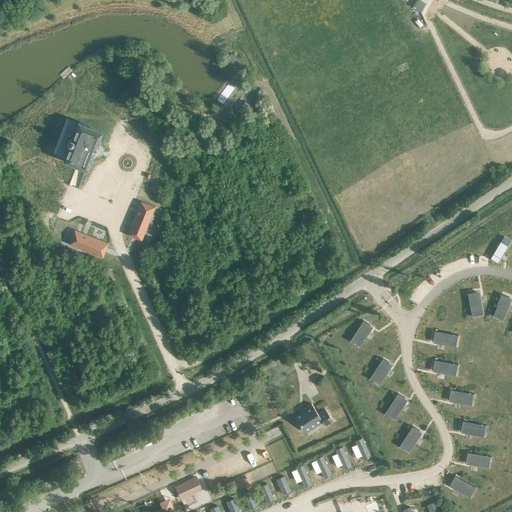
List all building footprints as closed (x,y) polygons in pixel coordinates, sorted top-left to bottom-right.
[(59,139),(50,151),(59,158),(60,156),(70,163),(78,152),(79,153),(84,147),(82,146),(91,135),(82,128),(83,126),(74,119),(65,131),(61,129),(57,129),(55,132),(56,136),(59,139)] [(134,220),(129,233),(132,234),(133,239),(139,236),(142,237),(154,206),(142,201),(137,214),(138,214),(136,221),(134,220)] [(80,228),(73,239),(103,255),(105,252),(109,251),(108,246),(110,244),(98,237),(97,239),(91,235),(92,234),(80,228)] [(501,244),(500,243),(489,260),(497,264),(507,247),(501,244)] [(483,316),(479,293),(467,295),(471,318),(483,316)] [(504,322),(511,300),(511,299),(501,295),(493,317),(504,322)] [(359,348),(372,328),(362,322),(349,342),(359,348)] [(455,348),(457,337),(435,332),(433,344),(455,348)] [(380,386),(392,366),(382,360),(370,379),(380,386)] [(454,377),(456,366),(434,361),(432,373),(454,377)] [(470,407),(472,396),(450,391),(448,403),(470,407)] [(394,421),(407,401),(396,395),(384,415),(394,421)] [(318,414),(311,404),(303,409),(304,411),(295,417),(303,430),(320,419),(325,425),(332,420),(325,409),(318,414)] [(483,438),(485,427),(462,423),(460,434),(483,438)] [(408,454),(421,434),(411,428),(398,447),(408,454)] [(371,459),(362,439),(355,442),(364,462),(371,459)] [(351,468),(343,448),(335,451),(344,471),(351,468)] [(488,470),(490,458),(468,454),(465,466),(488,470)] [(332,477),(323,457),(315,461),(324,481),(332,477)] [(312,486),(303,466),(296,469),(304,489),(312,486)] [(196,477),(175,487),(180,498),(186,495),(198,490),(202,488),(196,477)] [(290,492),(284,477),(276,481),(283,495),(290,492)] [(469,499),(475,488),(454,477),(448,488),(469,499)] [(274,500),(267,485),(259,489),(266,503),(274,500)] [(257,507),(251,492),(243,496),(250,511),(257,507)] [(168,511),(173,510),(169,500),(159,504),(162,511),(168,511)] [(239,511),(233,500),(226,503),(229,511),(239,511)] [(438,511),(435,503),(427,506),(428,511),(438,511)]
